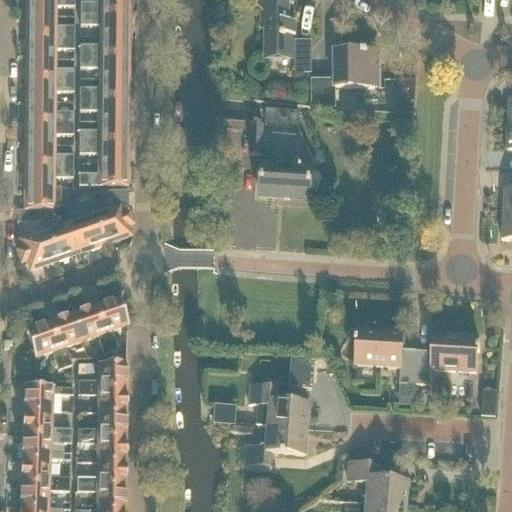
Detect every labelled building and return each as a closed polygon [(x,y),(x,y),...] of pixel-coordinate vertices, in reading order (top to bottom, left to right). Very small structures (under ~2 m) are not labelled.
[(73,0),(27,0),(27,21),(56,21),(56,11),(74,11),(73,0)] [(80,18),(127,19),(126,0),(99,0),(99,7),(80,7),(80,18)] [(264,63),(295,63),(295,76),(311,76),(311,44),(296,44),(296,24),(290,24),(290,0),(260,0),(260,32),(264,32),(264,63)] [(99,40),(127,40),(127,19),(80,18),(80,30),(99,30),(99,40)] [(56,21),(27,21),(27,42),(73,43),(73,31),(56,31),(56,21)] [(80,61),(126,61),(127,40),(99,40),(99,50),(80,50),(80,61)] [(73,43),(27,42),(26,64),(55,64),(56,54),(73,54),(73,43)] [(334,90),(379,90),(379,54),(335,54),(335,82),(323,82),(323,110),(334,110),(334,90)] [(99,83),(126,83),(126,61),(80,61),(80,72),(99,73),(99,83)] [(55,64),(26,64),(26,85),(73,85),(73,74),(55,74),(55,64)] [(79,104),(126,104),(126,83),(99,83),(98,93),(79,93),(79,104)] [(73,85),(26,85),(26,106),(55,107),(55,97),(73,97),(73,85)] [(98,126),(126,126),(126,104),(79,104),(79,115),(98,116),(98,126)] [(55,107),(26,106),(26,127),(72,128),(72,116),(55,116),(55,107)] [(79,147),(126,147),(126,126),(98,126),(98,136),(79,135),(79,147)] [(72,128),(26,127),(26,148),(55,149),(55,138),(72,139),(72,128)] [(260,158),(262,128),(252,127),(250,157),(260,158)] [(97,168),(125,168),(126,147),(79,147),(79,158),(98,158),(97,168)] [(55,149),(26,148),(25,170),(72,170),(72,159),(54,159),(55,149)] [(125,191),(125,168),(97,168),(97,178),(78,177),(78,190),(125,191)] [(314,197),(320,180),(312,177),(312,172),(262,169),(260,199),(310,202),(310,197),(314,197)] [(25,170),(25,191),(54,191),(54,182),(72,182),(72,170),(25,170)] [(25,191),(25,214),(54,215),(54,211),(60,210),(60,191),(54,191),(25,191)] [(511,192),(505,192),(503,218),(511,218),(511,192)] [(103,249),(129,239),(125,230),(131,228),(127,217),(122,219),(119,210),(127,211),(127,195),(104,195),(107,213),(93,218),(92,219),(103,249)] [(69,227),(80,257),(90,253),(95,254),(99,253),(102,249),(103,249),(92,219),(93,218),(80,223),(74,205),(63,209),(69,227)] [(71,260),(80,257),(69,227),(63,209),(60,210),(54,211),(54,215),(58,230),(45,234),(55,265),(59,264),(63,265),(68,263),(71,260)] [(25,226),(26,214),(16,214),(15,226),(25,226)] [(502,243),(511,243),(511,218),(503,218),(502,243)] [(23,253),(17,255),(21,266),(27,264),(30,273),(55,265),(45,234),(19,243),(23,253)] [(110,335),(126,330),(117,303),(94,311),(110,356),(117,354),(110,335)] [(110,356),(94,311),(71,318),(81,346),(96,340),(102,359),(110,356)] [(65,351),(66,351),(81,346),(71,318),(49,326),(65,372),(71,370),(65,351)] [(26,334),(35,362),(51,357),(57,375),(65,372),(49,326),(26,334)] [(401,371),(400,387),(399,399),(413,400),(414,388),(415,388),(417,354),(402,353),(403,335),(358,332),(355,368),(401,371)] [(417,354),(415,388),(430,389),(431,373),(476,376),(479,340),(433,337),(432,355),(417,354)] [(308,361),(308,377),(329,376),(329,361),(308,361)] [(92,381),(92,368),(77,368),(77,381),(92,381)] [(125,394),(126,369),(97,368),(97,385),(77,385),(77,393),(125,394)] [(270,410),(268,430),(307,433),(309,406),(277,403),(278,390),(251,388),(249,408),(270,410)] [(73,392),(24,390),(23,415),(52,416),(53,399),(72,400),(73,392)] [(125,418),(125,394),(77,393),(77,400),(97,400),(96,417),(125,418)] [(241,426),(242,409),(222,409),(222,426),(241,426)] [(70,433),(55,432),(52,432),(52,416),(23,415),(22,439),(70,440),(70,433)] [(96,417),(96,433),(96,434),(77,433),(76,441),(125,442),(125,418),(96,417)] [(234,430),(234,437),(255,439),(255,432),(234,430)] [(307,433),(268,430),(267,450),(246,448),(244,468),(272,470),(273,456),(305,459),(307,433)] [(70,440),(22,439),(21,463),(50,464),(51,447),(70,448),(70,440)] [(125,466),(125,442),(76,441),(76,448),(96,448),(96,465),(125,466)] [(50,464),(21,463),(20,488),(68,489),(68,481),(50,480),(50,464)] [(70,473),(70,465),(60,465),(60,473),(70,473)] [(96,465),(96,481),(76,481),(76,489),(124,490),(125,466),(96,465)] [(366,507),(406,510),(408,484),(375,481),(377,468),(349,465),(347,484),(367,486),(366,507)] [(48,511),(49,495),(52,495),(68,496),(68,489),(20,488),(19,511),(48,511)] [(76,496),(92,496),(96,497),(95,511),(124,511),(124,490),(76,489),(76,496)]
